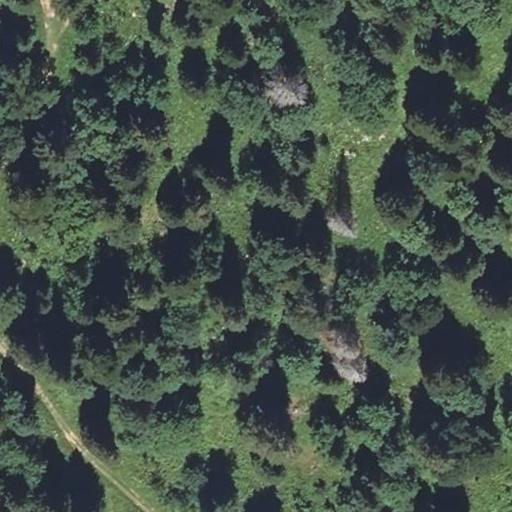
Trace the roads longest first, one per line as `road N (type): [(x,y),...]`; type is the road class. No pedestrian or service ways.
road 1 (track): [(146,511),(54,421),(0,351)]
road 2 (track): [(0,160),(58,16)]
